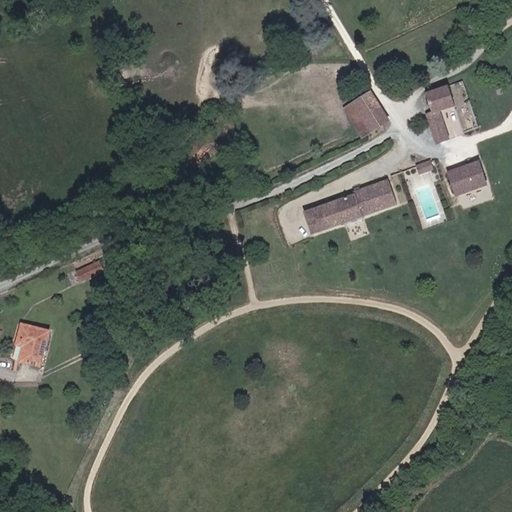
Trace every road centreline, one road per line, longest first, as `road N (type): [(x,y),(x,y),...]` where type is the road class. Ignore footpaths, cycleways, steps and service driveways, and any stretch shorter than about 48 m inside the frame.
road 1 (track): [(511,22),(479,56),(391,103),(397,143),(292,204),(206,208),(103,237),(0,290)]
road 2 (track): [(391,103),(328,0)]
